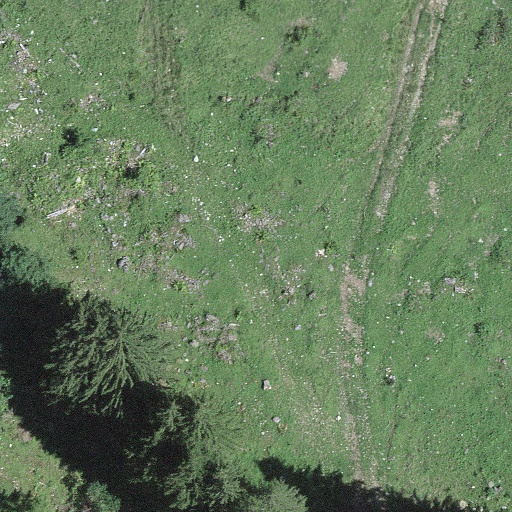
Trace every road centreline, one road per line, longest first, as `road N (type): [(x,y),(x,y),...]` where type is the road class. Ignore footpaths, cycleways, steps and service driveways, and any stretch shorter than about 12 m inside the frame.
road 1 (track): [(435,0),(363,242),(351,315),(371,511)]
road 2 (track): [(367,473),(303,384),(184,127),(170,82),(167,0)]
